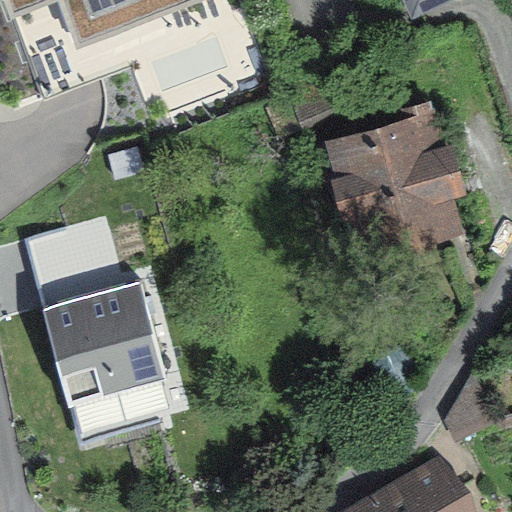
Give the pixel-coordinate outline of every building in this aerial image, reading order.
[(0,0),(0,1),(6,19),(60,0),(62,0),(78,46),(212,0),(0,0)] [(408,0),(416,15),(447,0),(408,0)] [(302,116),(369,89),(351,44),(284,71),(302,116)] [(469,190),(456,138),(446,140),(434,95),(412,100),(415,112),(328,134),(337,168),(329,170),(342,222),(350,220),(361,260),(470,232),(459,192),(469,190)] [(107,215),(27,237),(82,437),(179,410),(143,278),(126,283),(107,215)] [(382,400),(416,390),(401,339),(366,350),(382,400)] [(498,422),(475,367),(448,415),(458,439),(498,422)] [(479,511),(472,485),(441,454),(335,511),(479,511)]
